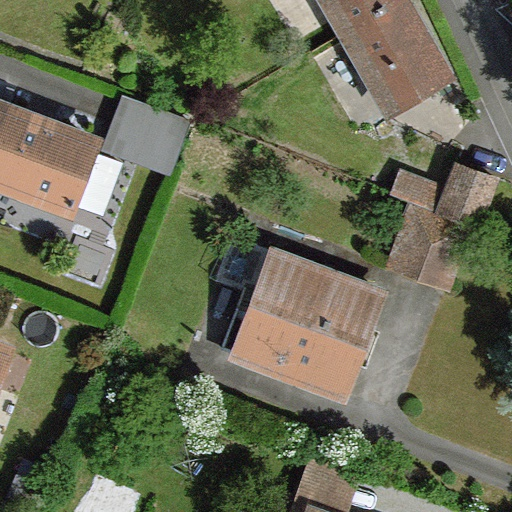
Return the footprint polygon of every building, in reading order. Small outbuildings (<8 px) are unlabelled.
[(326,0),(392,111),(457,73),(414,0),(326,0)] [(104,148),(172,173),(192,117),(125,92),(104,148)] [(0,187),(69,214),(99,136),(0,97),(0,187)] [(417,203),(392,263),(426,276),(451,287),(496,178),(457,161),(447,186),(404,168),(394,193),(417,203)] [(383,289),(271,248),(233,354),(345,394),(383,289)] [(0,375),(12,344),(0,339),(0,375)] [(347,511),(356,490),(361,475),(305,453),(281,511),(347,511)]
